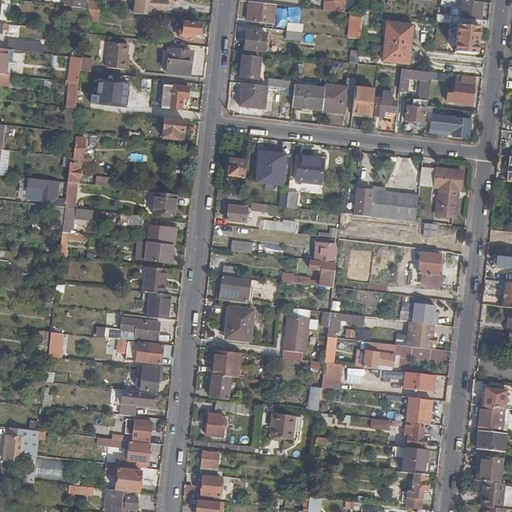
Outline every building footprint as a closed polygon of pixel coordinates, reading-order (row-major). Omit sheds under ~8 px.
[(135,4),(134,15),(153,17),(154,11),(164,12),(165,2),(147,0),(132,0),(132,3),(135,4)] [(324,0),(324,12),(344,14),(345,0),(324,0)] [(456,9),(457,1),(446,0),(441,0),(441,8),(451,9),(456,9)] [(456,9),(451,9),(450,19),(460,20),(462,2),(457,1),(456,9)] [(88,2),(88,10),(101,12),(101,3),(88,2)] [(488,29),(489,23),(481,22),(483,4),(462,2),(460,20),(450,19),(443,18),(443,24),(454,26),(480,28),(488,29)] [(276,6),(249,3),(248,23),(274,25),(276,6)] [(88,10),(74,9),(73,19),(86,20),(87,17),(88,10)] [(353,39),(361,40),(363,16),(355,15),(353,39)] [(200,38),(201,25),(178,23),(177,32),(180,31),(180,37),(182,37),(182,39),(195,40),(195,37),(200,38)] [(288,25),(287,32),(303,34),(304,26),(288,25)] [(384,62),(408,65),(412,28),(388,25),(384,62)] [(477,53),(480,28),(454,26),(453,29),(457,30),(454,51),(477,53)] [(265,53),(267,34),(247,32),(245,51),(265,53)] [(301,42),(301,35),(287,34),(286,41),(301,42)] [(159,35),(158,43),(175,45),(176,37),(159,35)] [(8,51),(44,55),(44,50),(21,48),(21,46),(8,44),(8,51)] [(108,69),(127,71),(129,55),(130,46),(111,44),(108,69)] [(169,62),(168,75),(190,78),(193,53),(171,51),(169,62)] [(349,63),(357,64),(358,52),(351,51),(349,63)] [(259,80),(261,60),(243,58),(241,78),(259,80)] [(80,72),(82,60),(76,59),(73,84),(79,85),(80,72)] [(93,60),(82,59),(82,60),(80,72),(92,74),(93,60)] [(401,70),(399,92),(405,92),(406,80),(428,82),(429,73),(403,70),(401,70)] [(472,106),(475,79),(461,77),(460,85),(455,85),(454,95),(447,95),(447,103),(472,106)] [(125,105),(126,80),(94,79),(94,93),(88,93),(88,104),(125,105)] [(326,88),(323,111),(344,113),(346,97),(354,98),(355,88),(356,80),(347,79),(346,89),(326,87),(326,88)] [(173,82),(158,81),(157,87),(164,88),(162,108),(182,111),(184,100),(188,100),(189,90),(173,88),(173,82)] [(268,81),(267,88),(285,90),(286,83),(268,81)] [(285,90),(295,91),(296,85),(296,84),(286,83),(285,90)] [(69,84),(66,108),(76,109),(76,107),(78,92),(79,85),(73,84),(69,84)] [(293,108),(323,111),(326,88),(296,85),(295,91),(293,108)] [(267,88),(244,86),(241,109),(265,111),(267,88)] [(353,115),(372,117),(374,100),(375,90),(355,88),(354,98),(353,115)] [(422,88),(421,99),(429,100),(430,89),(422,88)] [(85,93),(78,92),(76,107),(83,108),(85,93)] [(374,100),(372,117),(383,118),(384,112),(396,113),(397,102),(391,101),(391,92),(382,92),(381,100),(374,100)] [(416,126),(426,128),(427,117),(428,109),(407,107),(406,121),(416,122),(416,126)] [(66,108),(64,133),(73,134),(76,109),(66,108)] [(471,122),(472,113),(428,108),(428,109),(427,117),(432,118),(471,122)] [(470,139),(471,122),(432,118),(430,134),(470,139)] [(163,141),(176,142),(177,135),(184,135),(185,124),(165,122),(163,141)] [(76,139),(74,159),(74,161),(84,161),(84,158),(86,140),(76,139)] [(0,151),(0,176),(7,177),(10,152),(0,151)] [(131,153),(130,161),(144,162),(145,155),(131,153)] [(257,183),(282,186),(286,157),(260,154),(257,183)] [(325,161),(309,159),(299,158),(296,183),(322,186),(324,163),(325,161)] [(227,179),(244,181),(247,163),(229,161),(227,179)] [(82,165),(70,163),(68,184),(77,185),(79,185),(80,179),(83,179),(83,173),(81,172),(82,165)] [(461,174),(421,169),(419,187),(439,189),(436,217),(455,219),(457,192),(459,192),(461,174)] [(108,186),(109,177),(95,175),(94,184),(108,186)] [(46,181),(30,179),(29,188),(40,190),(45,190),(44,198),(44,202),(43,206),(55,208),(65,209),(66,201),(57,200),(59,183),(46,181)] [(65,209),(75,210),(77,190),(81,191),(82,185),(79,185),(77,185),(68,184),(67,189),(66,201),(65,209)] [(355,189),(352,216),(416,223),(419,197),(385,193),(386,190),(375,188),(374,192),(355,189)] [(218,190),(217,201),(229,202),(230,191),(218,190)] [(230,191),(229,202),(242,204),(243,193),(230,191)] [(286,208),(296,210),(298,193),(287,192),(286,208)] [(277,205),(283,206),(286,194),(280,193),(277,205)] [(177,196),(156,194),(154,213),(158,214),(158,217),(165,217),(165,215),(175,216),(177,196)] [(64,219),(65,209),(55,208),(52,233),(62,234),(64,219)] [(228,223),(246,225),(247,210),(229,208),(228,223)] [(120,223),(128,224),(128,216),(121,215),(120,223)] [(143,217),(128,216),(128,224),(142,226),(143,217)] [(265,231),(295,234),(296,223),(284,222),(284,224),(266,222),(265,231)] [(434,238),(435,225),(424,224),(423,236),(434,238)] [(149,243),(175,246),(176,229),(151,226),(149,243)] [(328,236),(337,238),(339,229),(329,227),(328,236)] [(68,234),(62,234),(62,240),(67,241),(87,243),(88,237),(68,234)] [(232,242),(231,253),(252,255),(253,245),(232,242)] [(146,263),(172,266),(175,246),(149,243),(146,263)] [(323,263),(325,263),(325,256),(332,256),(334,246),(314,243),(312,262),(323,263)] [(420,283),(440,286),(441,275),(439,275),(441,254),(421,252),(419,273),(422,274),(420,283)] [(59,258),(51,257),(49,271),(58,272),(59,258)] [(511,258),(497,257),(496,267),(511,269),(511,258)] [(284,284),(333,289),(335,266),(323,264),(323,263),(312,262),(310,261),(309,269),(321,271),(320,283),(311,282),(311,279),(298,278),(298,274),(284,273),(284,284)] [(163,295),(165,270),(146,268),(143,293),(151,294),(163,295)] [(223,268),(222,277),(237,278),(238,270),(223,268)] [(57,283),(58,272),(49,271),(48,282),(57,283)] [(219,302),(249,305),(251,280),(237,278),(222,277),(219,302)] [(511,283),(506,283),(505,292),(504,300),(503,309),(511,309),(511,283)] [(151,294),(148,318),(167,321),(170,296),(163,295),(151,294)] [(432,324),(435,325),(436,317),(433,316),(434,311),(434,304),(413,302),(411,322),(432,324)] [(233,333),(232,340),(250,343),(254,311),(229,308),(227,332),(233,333)] [(350,322),(351,315),(333,313),(331,337),(327,336),(327,338),(335,339),(336,333),(340,334),(341,321),(350,322)] [(284,359),(304,361),(308,319),(288,317),(285,345),(283,345),(282,350),(285,350),(284,359)] [(123,327),(123,332),(137,334),(136,339),(158,342),(160,323),(148,322),(148,323),(138,322),(138,321),(124,319),(124,321),(110,319),(109,326),(123,327)] [(407,321),(404,347),(430,349),(430,343),(431,337),(432,324),(411,322),(407,321)] [(96,337),(106,337),(106,328),(96,327),(96,337)] [(344,337),(354,337),(355,329),(345,329),(344,337)] [(109,330),(107,339),(122,341),(123,332),(109,330)] [(50,345),(51,333),(41,332),(40,343),(50,345)] [(335,339),(327,338),(325,364),(334,365),(336,339),(335,339)] [(125,360),(160,365),(162,347),(128,343),(125,360)] [(399,360),(401,346),(371,343),(370,353),(371,353),(369,369),(383,370),(383,367),(397,368),(398,360),(399,360)] [(237,379),(245,380),(246,371),(238,370),(239,354),(213,351),(212,361),(215,362),(213,376),(227,378),(231,378),(237,379)] [(362,368),(369,369),(371,353),(370,353),(363,352),(362,368)] [(309,373),(321,374),(322,363),(310,362),(309,373)] [(339,390),(341,366),(334,365),(325,364),(322,388),(327,389),(335,390),(339,390)] [(162,381),(163,367),(141,365),(141,368),(140,374),(143,374),(141,391),(158,393),(159,381),(162,381)] [(345,366),(344,372),(363,375),(364,369),(345,366)] [(46,383),(54,384),(55,374),(47,373),(46,383)] [(432,391),(433,376),(406,373),(404,388),(432,391)] [(213,376),(212,376),(210,399),(228,401),(230,392),(226,391),(227,378),(213,376)] [(310,402),(309,412),(319,413),(320,400),(322,388),(317,388),(315,402),(310,402)] [(486,390),(484,406),(503,409),(505,409),(507,392),(486,390)] [(155,395),(125,392),(122,416),(137,418),(138,406),(154,408),(155,395)] [(428,420),(431,400),(402,397),(397,396),(394,421),(405,423),(405,418),(428,420)] [(244,410),(245,405),(216,401),(215,410),(228,411),(228,408),(244,410)] [(484,406),(481,406),(478,431),(479,431),(501,434),(503,409),(484,406)] [(205,437),(221,439),(223,430),(226,431),(226,426),(223,425),(224,417),(208,415),(207,424),(203,424),(202,433),(205,434),(205,437)] [(273,424),(273,430),(272,439),(291,441),(294,417),(272,415),(271,423),(273,424)] [(323,424),(331,426),(333,418),(325,416),(323,424)] [(369,429),(388,431),(389,420),(370,418),(369,429)] [(135,441),(151,443),(153,423),(137,421),(137,422),(129,421),(128,435),(136,435),(135,441)] [(407,446),(424,448),(425,439),(422,438),(423,427),(410,425),(407,446)] [(501,434),(479,431),(477,450),(503,453),(505,434),(501,434)] [(39,445),(39,440),(7,437),(5,460),(37,463),(37,458),(38,457),(39,445)] [(316,437),(315,446),(327,448),(328,439),(316,437)] [(124,442),(107,440),(107,446),(129,449),(129,460),(108,458),(107,465),(118,466),(142,468),(147,469),(150,445),(130,442),(124,442)] [(407,448),(404,473),(413,474),(414,470),(424,471),(425,459),(429,459),(429,451),(407,448)] [(201,467),(216,469),(218,453),(203,452),(201,467)] [(502,459),(480,456),(477,481),(482,482),(500,484),(502,459)] [(115,491),(138,493),(142,468),(118,466),(107,465),(106,465),(105,474),(117,475),(115,491)] [(201,467),(200,475),(203,475),(216,477),(216,469),(201,467)] [(200,475),(197,475),(196,482),(202,483),(201,496),(219,498),(221,480),(202,477),(203,475),(200,475)] [(408,487),(407,498),(423,500),(424,491),(427,488),(428,484),(426,482),(426,478),(413,476),(412,487),(408,487)] [(370,492),(370,482),(355,481),(355,491),(370,492)] [(482,482),(479,507),(483,507),(500,509),(503,484),(500,484),(482,482)] [(135,511),(138,493),(115,491),(77,486),(72,486),(69,486),(68,493),(113,497),(112,511),(135,511)] [(317,511),(319,499),(309,498),(307,511),(317,511)] [(407,498),(405,508),(423,510),(423,500),(407,498)] [(284,507),(283,499),(274,500),(275,508),(284,507)] [(217,511),(218,502),(198,500),(196,511),(217,511)] [(345,509),(354,510),(354,501),(345,501),(345,509)]
